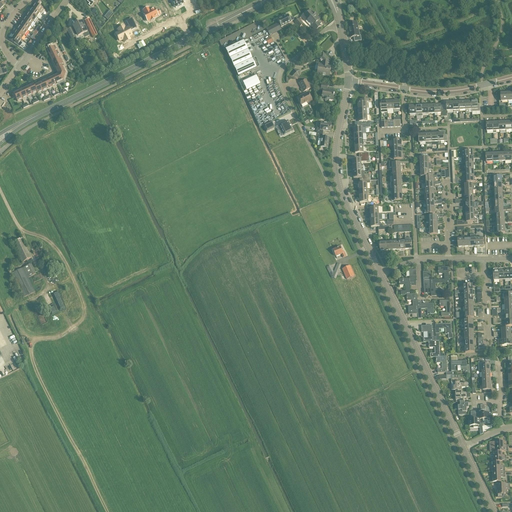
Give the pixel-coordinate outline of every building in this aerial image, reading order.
[(39,13),(41,15),(44,10),(42,9),(39,6),(41,3),(36,0),(35,0),(33,3),(35,4),(32,8),(39,13)] [(171,0),(175,8),(184,4),(182,1),(183,0),(184,1),(185,0),(171,0)] [(36,18),(39,13),(32,8),(30,11),(29,10),(27,11),(36,18)] [(144,15),(147,22),(158,16),(160,14),(158,10),(156,12),(154,9),(150,12),(148,8),(143,11),(145,14),(144,15)] [(304,14),(301,17),(305,21),(307,20),(312,26),(311,27),(315,31),(320,26),(316,22),(319,19),(311,10),(305,15),(304,14)] [(26,17),(33,22),(36,18),(27,11),(26,13),(28,14),(26,17)] [(277,20),(281,27),(291,22),(291,21),(293,20),(292,17),(289,19),(288,15),(277,20)] [(21,20),(30,27),(33,22),(26,17),(24,20),(22,19),(21,20)] [(85,21),(88,28),(93,37),(97,35),(89,19),(85,21)] [(23,28),(27,31),(30,27),(21,20),(20,22),(22,23),(20,26),(23,28)] [(123,40),(124,42),(129,40),(128,37),(131,35),(129,32),(136,28),(133,21),(127,24),(129,28),(128,29),(128,28),(116,35),(119,41),(123,40)] [(89,36),(82,22),(77,24),(82,35),(84,38),(89,36)] [(281,29),(278,23),(266,29),(270,35),(281,29)] [(358,28),(357,23),(349,24),(351,38),(354,38),(355,42),(362,41),(361,36),(360,36),(359,32),(359,31),(359,28),(358,28)] [(73,26),(74,28),(77,35),(75,36),(76,37),(75,38),(77,42),(84,38),(82,35),(77,24),(73,26)] [(15,29),(24,35),(27,31),(23,28),(20,26),(18,29),(16,27),(15,29)] [(32,35),(35,36),(41,28),(38,26),(32,35)] [(71,28),(67,30),(71,40),(75,38),(76,37),(75,36),(71,28)] [(14,35),(21,40),(24,35),(15,29),(14,31),(15,32),(14,35)] [(21,40),(14,35),(11,39),(9,38),(8,40),(19,47),(20,47),(22,44),(21,43),(21,42),(22,41),(21,40)] [(225,50),(238,77),(256,68),(243,41),(225,50)] [(63,80),(65,74),(62,67),(64,66),(54,46),(51,48),(50,46),(46,48),(51,60),(50,60),(55,70),(56,70),(58,75),(54,77),(53,76),(43,80),(44,82),(34,86),(33,85),(12,95),(14,99),(16,98),(17,102),(37,93),(37,94),(57,85),(56,83),(63,80)] [(318,64),(317,76),(328,78),(329,71),(328,71),(329,66),(328,66),(328,62),(329,61),(322,54),(317,59),(321,63),(321,65),(318,64)] [(293,70),(292,77),(300,78),(301,71),(293,70)] [(248,89),(262,83),(258,74),(244,80),(248,89)] [(303,92),(310,89),(306,80),(299,83),(303,92)] [(333,101),(334,91),(327,90),(327,85),(321,84),(320,90),(322,91),(322,97),(326,97),(325,100),(333,101)] [(307,103),(312,101),(308,93),(297,98),(301,105),(307,103)] [(508,101),(507,93),(501,93),(501,96),(499,96),(499,102),(508,101)] [(359,110),(367,109),(369,109),(369,99),(360,100),(360,103),(358,104),(359,110)] [(474,101),(471,102),(472,110),(472,112),(480,112),(480,104),(478,104),(478,101),(477,101),(477,100),(474,100),(474,101)] [(447,110),(444,110),(444,117),(447,117),(447,111),(453,111),(453,102),(446,103),(447,110)] [(441,105),(434,105),(435,114),(441,113),(441,117),(444,117),(444,110),(441,110),(441,105)] [(367,116),(359,116),(359,123),(360,122),(360,126),(370,125),(370,122),(368,122),(367,116)] [(288,121),(279,126),(284,136),(293,131),(291,127),(290,125),(288,121)] [(272,122),(263,126),(266,132),(275,128),(272,122)] [(316,133),(322,134),(323,131),(330,132),(331,124),(321,122),(320,128),(317,127),(316,133)] [(354,135),(363,135),(362,128),(371,128),(370,125),(360,126),(360,128),(354,129),(354,135)] [(322,134),(316,133),(315,136),(318,137),(317,139),(321,139),(320,147),(327,148),(329,138),(322,137),(322,134)] [(437,134),(438,142),(438,144),(440,144),(440,142),(447,141),(447,135),(444,135),(444,133),(437,134)] [(363,147),(355,147),(355,154),(359,154),(359,156),(369,156),(369,153),(364,153),(363,147)] [(369,156),(359,156),(359,159),(353,160),(353,166),(361,166),(361,162),(369,162),(369,156)] [(302,161),(293,165),(294,168),(296,167),(298,173),(310,168),(308,162),(303,164),(302,161)] [(392,170),(401,170),(400,163),(396,164),(396,162),(389,162),(389,167),(392,167),(392,170)] [(310,168),(298,173),(301,180),(299,180),(300,184),(309,179),(308,177),(313,175),(310,168)] [(353,172),(351,173),(352,176),(353,176),(354,179),(360,178),(360,181),(370,181),(370,175),(362,175),(362,172),(353,172)] [(493,184),(502,183),(501,175),(490,175),(490,180),(493,180),(493,184)] [(370,181),(360,181),(360,184),(359,184),(359,191),(367,190),(367,184),(370,184),(370,181)] [(368,196),(359,197),(360,203),(367,203),(367,206),(374,205),(374,202),(368,203),(368,196)] [(325,201),(313,207),(316,213),(313,214),(315,218),(323,214),(322,211),(328,208),(325,201)] [(370,215),(379,214),(378,208),(374,208),(374,205),(367,206),(367,209),(370,209),(370,215)] [(323,214),(315,218),(317,221),(319,220),(322,226),(334,220),(331,214),(325,217),(323,214)] [(474,215),(466,216),(466,219),(463,219),(463,221),(457,221),(457,225),(467,225),(467,222),(474,222),(474,223),(477,223),(477,218),(474,219),(474,215)] [(391,226),(385,227),(383,227),(383,224),(379,224),(379,221),(371,221),(371,227),(378,227),(378,230),(385,230),(392,230),(391,226)] [(22,262),(31,258),(22,239),(13,243),(22,262)] [(387,250),(386,242),(378,243),(378,247),(380,247),(380,251),(387,250)] [(343,258),(346,256),(344,252),(343,252),(341,247),(333,250),(336,257),(341,254),(343,258)] [(38,263),(43,260),(37,248),(32,250),(38,263)] [(336,280),(342,265),(338,263),(334,272),(331,266),(327,268),(331,277),(336,280)] [(28,278),(36,274),(31,264),(12,273),(23,298),(35,292),(28,278)] [(347,280),(354,276),(350,266),(342,269),(347,280)] [(440,280),(440,284),(449,283),(449,267),(444,267),(443,267),(442,267),(442,268),(438,268),(438,274),(444,274),(444,280),(440,280)] [(410,282),(416,282),(416,279),(409,279),(404,279),(403,279),(399,279),(399,286),(405,285),(405,291),(401,292),(401,295),(407,295),(410,295),(410,294),(410,286),(410,282)] [(431,280),(431,283),(431,286),(424,287),(424,293),(431,293),(431,296),(442,296),(441,290),(436,290),(435,284),(440,284),(440,280),(431,280)] [(407,295),(407,301),(413,301),(413,307),(408,307),(409,315),(418,314),(418,311),(417,301),(417,294),(410,294),(410,295),(407,295)] [(420,301),(417,301),(418,311),(418,314),(418,320),(418,319),(422,319),(421,309),(427,309),(428,315),(434,315),(433,304),(421,305),(420,301)] [(441,317),(451,317),(450,301),(440,301),(440,307),(446,307),(446,313),(441,313),(441,317)] [(452,334),(451,324),(435,325),(436,334),(439,334),(439,329),(445,329),(445,335),(448,335),(449,339),(453,339),(453,334),(452,334)] [(433,342),(432,326),(427,326),(426,326),(421,326),(422,333),(427,332),(428,338),(423,339),(423,342),(429,342),(433,342)] [(440,357),(439,341),(433,342),(429,342),(429,348),(435,348),(435,354),(430,354),(431,358),(436,357),(440,357)] [(440,357),(436,357),(436,364),(442,363),(442,369),(438,369),(438,373),(446,373),(446,376),(447,376),(451,375),(455,375),(455,372),(447,373),(447,357),(440,357)] [(467,365),(467,361),(451,362),(451,371),(455,371),(455,366),(461,366),(461,372),(465,371),(465,375),(469,375),(469,365),(467,365)] [(483,365),(481,365),(482,370),(482,372),(490,371),(490,365),(489,362),(483,362),(483,365)] [(455,375),(451,375),(451,378),(451,383),(452,383),(453,390),(454,393),(458,392),(457,392),(462,392),(462,388),(468,388),(468,384),(460,384),(460,382),(460,375),(455,376),(455,375)] [(491,384),(482,384),(482,386),(483,391),(484,390),(484,394),(491,393),(491,390),(491,385),(491,384)] [(458,396),(456,396),(456,402),(460,402),(464,402),(464,398),(470,398),(470,393),(462,394),(462,392),(457,392),(458,392),(458,396)] [(460,406),(458,406),(458,412),(458,416),(466,416),(466,412),(467,412),(467,408),(469,408),(469,404),(465,404),(464,402),(460,402),(460,406)] [(481,411),(479,412),(479,414),(479,416),(479,420),(480,420),(480,425),(483,424),(483,422),(490,422),(489,413),(485,413),(485,405),(480,405),(481,411)] [(471,422),(469,422),(470,427),(474,427),(474,428),(480,428),(480,425),(480,420),(479,420),(479,416),(479,414),(476,414),(475,412),(471,412),(471,422)] [(495,442),(492,442),(492,452),(493,452),(495,452),(502,452),(508,452),(508,445),(504,446),(503,442),(501,442),(501,440),(494,440),(495,442)] [(495,452),(493,452),(493,462),(500,462),(507,462),(506,456),(502,456),(502,452),(495,452)] [(493,462),(491,462),(492,473),(494,472),(505,472),(505,466),(500,466),(500,462),(493,462)] [(494,472),(492,473),(492,483),(501,482),(501,478),(505,478),(505,472),(494,472)] [(424,475),(415,479),(417,483),(420,482),(423,487),(429,484),(424,475)] [(399,484),(399,485),(403,493),(407,491),(403,483),(399,485),(399,484)] [(399,484),(394,487),(399,495),(403,493),(399,485),(399,484)] [(496,484),(497,494),(497,498),(504,497),(503,495),(505,495),(505,494),(506,494),(506,490),(510,490),(510,484),(496,484)] [(390,488),(390,489),(394,498),(399,495),(394,487),(390,489),(390,488)] [(390,489),(386,491),(390,500),(394,498),(390,489)] [(382,493),(381,493),(386,502),(390,500),(386,491),(385,491),(386,491),(382,493)] [(381,493),(377,495),(381,504),(386,502),(381,493)] [(433,494),(424,498),(426,503),(435,499),(433,494)] [(377,495),(373,497),(377,506),(381,504),(377,495)] [(369,499),(368,499),(373,508),(377,506),(373,497),(372,497),(373,497),(369,499)] [(368,499),(364,501),(368,510),(373,508),(368,499)] [(435,499),(426,503),(428,507),(437,503),(435,499)] [(360,503),(363,511),(364,511),(368,510),(364,501),(360,503)] [(437,503),(428,507),(430,511),(439,507),(437,503)]
